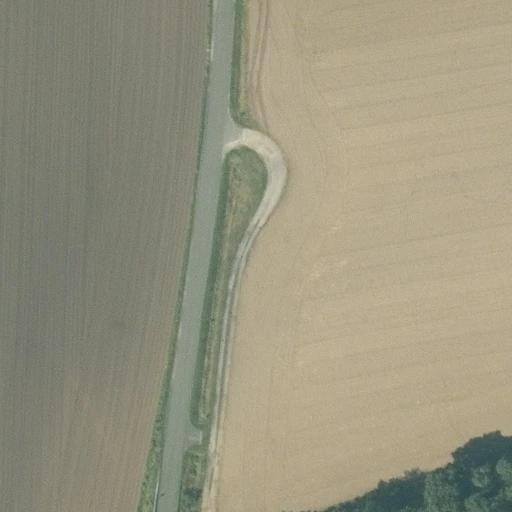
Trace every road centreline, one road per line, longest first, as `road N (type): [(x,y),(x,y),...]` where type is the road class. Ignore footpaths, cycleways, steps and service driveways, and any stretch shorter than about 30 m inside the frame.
road 1 (unclassified): [(166,511),(218,132),(224,0)]
road 2 (track): [(176,440),(212,433),(234,272),(284,177),(273,150),(218,132)]
road 3 (track): [(342,511),(511,453)]
